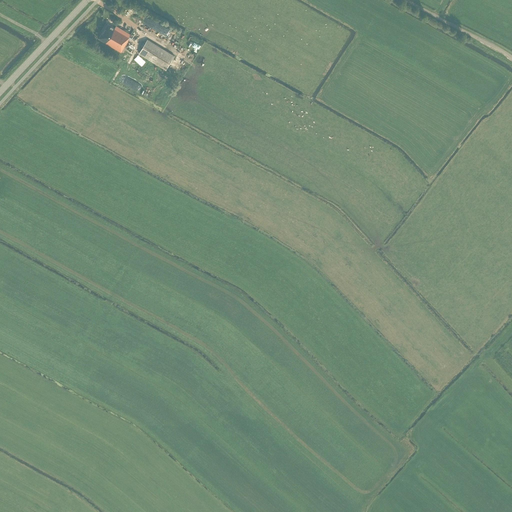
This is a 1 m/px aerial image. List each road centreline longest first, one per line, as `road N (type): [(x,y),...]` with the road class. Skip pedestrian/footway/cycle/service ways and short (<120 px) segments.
road 1 (unclassified): [(511,73),(385,0)]
road 2 (secondary): [(0,92),(87,0)]
